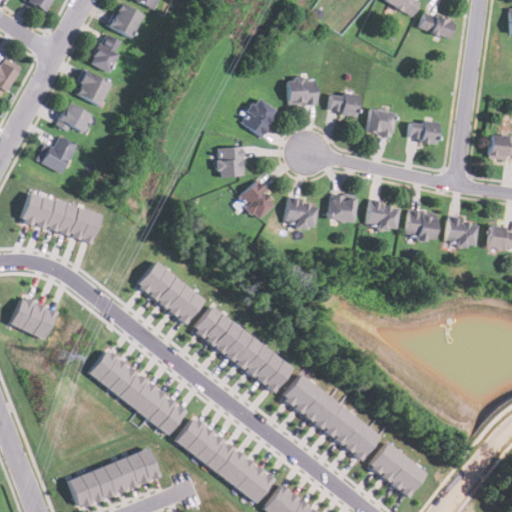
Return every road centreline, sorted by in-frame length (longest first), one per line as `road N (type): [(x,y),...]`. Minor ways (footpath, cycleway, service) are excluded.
road 1 (residential): [(37,511),(0,412),(55,55),(84,0)]
road 2 (residential): [(370,511),(71,276),(41,263),(0,261)]
road 3 (residential): [(307,150),(511,192)]
road 4 (residential): [(479,0),(453,184)]
